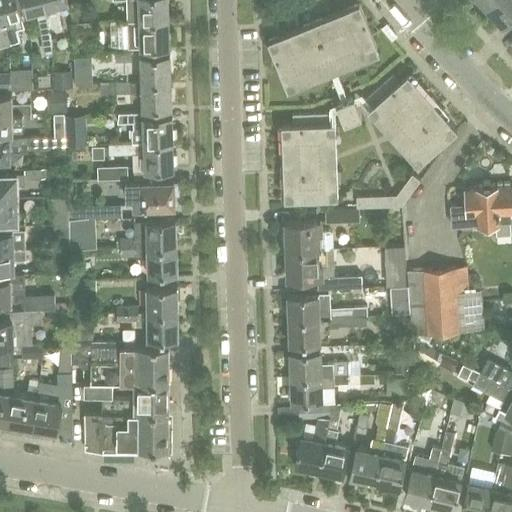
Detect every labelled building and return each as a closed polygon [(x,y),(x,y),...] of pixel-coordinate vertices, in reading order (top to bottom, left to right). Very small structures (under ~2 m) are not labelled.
[(0,0),(0,11),(9,42),(20,39),(12,14),(22,11),(18,0),(0,0)] [(53,30),(45,0),(23,0),(26,10),(38,7),(45,32),(47,52),(54,51),(53,30)] [(45,0),(53,30),(64,27),(57,2),(65,0),(45,0)] [(127,0),(128,19),(141,19),(168,18),(167,0),(127,0)] [(511,0),(492,0),(485,7),(502,25),(511,15),(511,0)] [(379,51),(377,47),(360,3),(358,3),(359,5),(350,8),(350,7),(269,39),(287,84),(288,88),(379,51)] [(0,44),(0,46),(10,43),(9,42),(0,11),(0,44)] [(168,18),(141,19),(128,19),(129,46),(169,45),(168,18)] [(91,21),(72,22),(73,32),(92,32),(91,21)] [(132,49),(104,51),(105,59),(115,58),(115,61),(132,60),(132,49)] [(143,80),(171,78),(170,52),(142,53),(143,80)] [(72,69),(53,70),(54,87),(73,87),(72,69)] [(0,87),(11,87),(11,73),(0,72),(0,87)] [(28,72),(11,73),(11,87),(28,86),(28,72)] [(418,163),(421,160),(457,128),(408,73),(400,80),(393,72),(366,96),(373,104),(372,105),(369,108),(418,163)] [(171,78),(143,80),(122,81),(100,81),(100,92),(143,90),(144,107),(172,106),(171,78)] [(67,90),(48,90),(48,111),(67,111),(67,90)] [(0,112),(30,112),(29,103),(14,104),(13,92),(0,92),(0,112)] [(354,96),(343,100),(337,103),(345,122),(362,115),(354,96)] [(145,141),(172,140),(171,114),(145,114),(145,111),(118,112),(117,122),(135,121),(135,127),(145,127),(145,141)] [(282,123),(285,197),(337,195),(334,122),(329,122),(329,111),(293,113),(293,123),(282,123)] [(30,112),(0,112),(0,133),(13,133),(13,132),(21,131),(21,121),(30,121),(30,112)] [(54,119),(55,135),(67,135),(66,119),(54,119)] [(87,143),(86,130),(68,131),(69,144),(87,143)] [(55,135),(30,136),(0,136),(0,158),(10,158),(9,148),(29,148),(32,147),(38,149),(42,147),(49,146),(49,144),(67,144),(67,135),(55,135)] [(172,140),(145,141),(108,143),(108,151),(132,150),(132,167),(146,167),(172,167),(172,140)] [(126,163),(106,164),(106,177),(126,176),(126,163)] [(31,168),(31,178),(41,178),(41,177),(46,177),(46,168),(31,168)] [(25,183),(25,182),(25,172),(0,172),(0,196),(18,196),(17,183),(25,183)] [(357,194),(357,205),(402,203),(421,179),(412,173),(397,193),(357,194)] [(175,181),(174,179),(127,180),(127,195),(135,195),(135,206),(175,205),(175,193),(179,193),(179,181),(175,181)] [(499,220),(510,219),(511,219),(511,210),(511,209),(511,183),(492,185),(490,182),(484,182),(482,186),(465,187),(466,195),(466,203),(450,204),(452,224),(482,222),(484,226),(488,228),(492,228),(495,225),(496,223),(497,221),(499,221),(499,220)] [(55,195),(56,224),(59,223),(68,223),(68,218),(68,213),(68,205),(68,195),(55,195)] [(18,196),(0,196),(0,220),(26,220),(25,208),(18,209),(18,196)] [(68,213),(68,218),(94,217),(94,204),(68,205),(68,213)] [(359,206),(356,206),(326,207),(327,219),(360,217),(359,206)] [(68,218),(68,223),(69,246),(97,245),(96,217),(94,217),(68,218)] [(149,245),(176,243),(176,217),(148,218),(148,222),(137,222),(137,236),(121,236),(122,246),(137,245),(149,245)] [(316,248),(334,247),(333,232),(330,229),(320,229),(320,219),(286,220),(287,249),(316,248)] [(69,247),(69,246),(68,223),(59,223),(56,224),(54,224),(55,247),(69,247)] [(0,248),(26,247),(25,228),(0,228),(0,248)] [(149,245),(149,254),(149,271),(177,270),(176,243),(149,245)] [(122,255),(138,254),(137,245),(122,246),(122,255)] [(26,247),(0,248),(0,268),(14,268),(13,259),(26,259),(26,247)] [(335,247),(334,247),(316,248),(287,249),(288,277),(322,276),(322,289),(363,287),(362,274),(336,275),(335,247)] [(68,248),(54,248),(54,269),(68,270),(68,248)] [(416,332),(434,331),(485,327),(482,288),(469,289),(467,264),(454,264),(409,268),(410,287),(412,310),(413,332),(416,332)] [(386,270),(387,284),(406,283),(406,269),(386,270)] [(11,272),(10,277),(0,276),(0,301),(11,301),(21,299),(21,308),(42,308),(56,308),(56,294),(25,294),(25,272),(11,272)] [(476,274),(470,275),(470,287),(482,286),(481,279),(476,274)] [(96,278),(72,279),(72,292),(96,292),(96,278)] [(148,284),(148,311),(178,309),(178,284),(148,284)] [(329,292),(317,293),(289,294),(290,318),(364,314),(364,305),(330,307),(329,292)] [(0,344),(13,344),(24,344),(33,343),(32,322),(42,322),(42,308),(21,308),(11,309),(13,318),(0,318),(0,344)] [(70,309),(61,309),(61,322),(70,322),(70,309)] [(139,311),(118,311),(118,318),(137,318),(137,324),(149,324),(149,338),(178,337),(178,309),(148,311),(139,311)] [(366,314),(364,314),(290,318),(291,342),(319,341),(331,341),(330,326),(367,325),(366,314)] [(89,325),(72,325),(72,338),(89,337),(89,325)] [(428,342),(434,331),(416,332),(414,335),(421,339),(428,342)] [(428,342),(421,339),(414,352),(438,363),(444,351),(428,342)] [(480,369),(494,376),(511,385),(511,340),(504,354),(511,358),(511,369),(486,356),(480,369)] [(169,381),(169,345),(122,345),(121,342),(72,342),(72,362),(83,362),(83,380),(84,380),(113,381),(134,381),(169,381)] [(24,344),(24,355),(43,355),(44,343),(33,343),(24,344)] [(323,349),(319,349),(291,350),(293,376),(358,372),(361,372),(360,361),(323,363),(323,349)] [(0,420),(9,422),(14,393),(14,353),(0,353),(0,420)] [(511,385),(494,376),(480,369),(473,383),(507,401),(503,409),(500,407),(495,414),(502,418),(511,423),(511,385)] [(41,379),(39,390),(33,426),(57,430),(60,410),(73,410),(73,371),(57,371),(57,382),(41,379)] [(359,383),(358,372),(293,376),(294,400),(325,399),(324,385),(359,383)] [(408,376),(393,376),(393,393),(408,393),(408,376)] [(27,395),(14,393),(9,422),(33,426),(39,390),(41,379),(30,377),(27,395)] [(113,397),(113,381),(84,380),(84,394),(104,394),(105,410),(169,410),(169,381),(134,381),(133,397),(113,397)] [(470,402),(454,397),(449,410),(466,415),(470,402)] [(382,415),(390,417),(393,403),(379,400),(378,409),(382,415)] [(334,402),(325,439),(319,467),(343,473),(349,445),(335,442),(338,428),(337,428),(342,401),(334,402)] [(295,462),(319,467),(325,439),(334,402),(300,404),(300,418),(322,416),(317,438),(301,434),(295,462)] [(169,448),(169,410),(105,410),(87,410),(87,448),(105,451),(156,452),(156,447),(169,448)] [(511,423),(502,418),(496,429),(505,435),(501,451),(511,454),(511,449),(511,423)] [(373,434),(370,449),(357,446),(351,474),(376,480),(388,425),(378,424),(376,435),(373,434)] [(409,442),(405,441),(394,439),(397,427),(388,425),(376,480),(400,485),(409,442)] [(446,428),(441,449),(439,459),(437,468),(430,499),(457,506),(463,477),(448,473),(451,462),(448,461),(455,430),(446,428)] [(490,448),(501,451),(505,435),(496,429),(490,448)] [(499,460),(494,485),(487,511),(511,511),(511,463),(509,462),(499,460)] [(430,499),(437,468),(428,466),(428,468),(413,465),(406,494),(430,499)] [(464,507),(483,511),(487,511),(494,485),(470,479),(464,507)]
